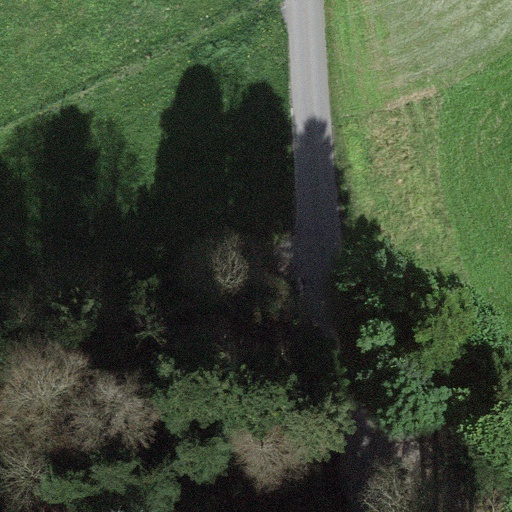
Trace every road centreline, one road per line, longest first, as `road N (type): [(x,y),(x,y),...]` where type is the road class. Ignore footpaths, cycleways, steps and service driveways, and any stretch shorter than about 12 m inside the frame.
road 1 (unclassified): [(375,511),(330,314),(309,0)]
road 2 (track): [(356,439),(433,468),(460,511)]
